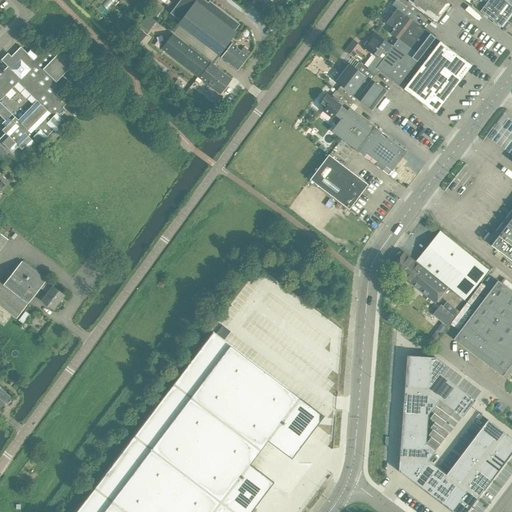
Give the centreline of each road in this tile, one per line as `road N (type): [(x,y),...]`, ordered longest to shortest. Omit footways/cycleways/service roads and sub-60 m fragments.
road 1 (unclassified): [(0,465),(340,0)]
road 2 (tertiary): [(348,479),(368,278),(511,78)]
